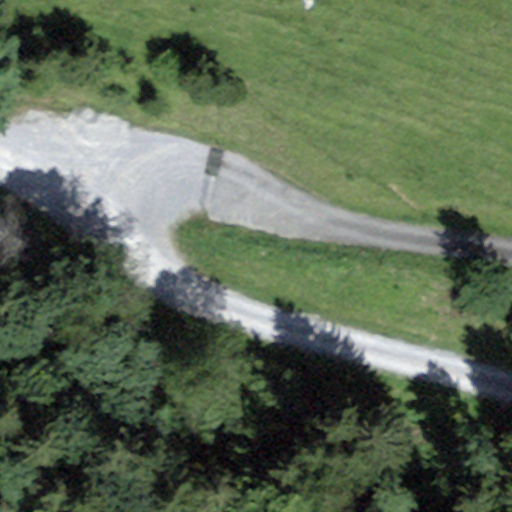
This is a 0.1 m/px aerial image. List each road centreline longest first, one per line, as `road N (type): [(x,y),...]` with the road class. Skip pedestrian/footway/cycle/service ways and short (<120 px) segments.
road 1 (track): [(150,202),(133,247),(150,288),(252,333),(511,399)]
road 2 (track): [(511,263),(306,226),(188,181),(150,202)]
road 3 (track): [(0,158),(150,202)]
